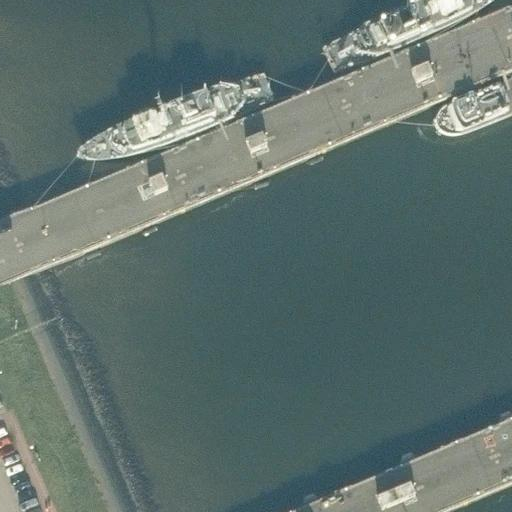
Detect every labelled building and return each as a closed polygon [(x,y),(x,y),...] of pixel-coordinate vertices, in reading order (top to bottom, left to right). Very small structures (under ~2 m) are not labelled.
[(430,69),(417,74),(415,75),(418,81),(432,75),(430,69)] [(264,139),(251,144),(250,145),(252,151),(266,145),(264,139)] [(149,184),(155,197),(168,191),(163,178),(149,184)] [(411,487),(395,494),(399,505),(416,498),(411,487)] [(399,505),(395,494),(378,501),(383,511),(399,505)]
